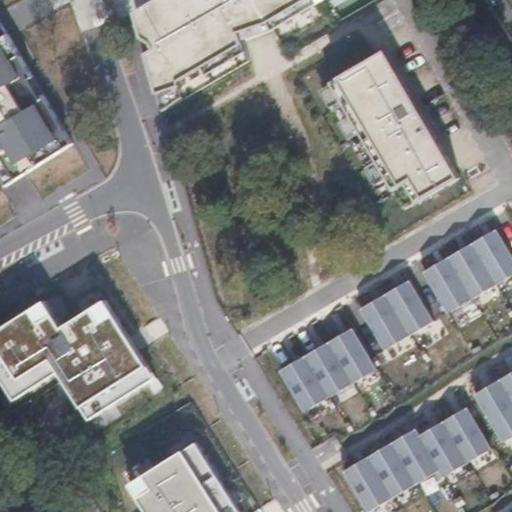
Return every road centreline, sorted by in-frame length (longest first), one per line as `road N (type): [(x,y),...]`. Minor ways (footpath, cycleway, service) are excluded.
road 1 (residential): [(305,511),(212,365),(149,165)]
road 2 (residential): [(88,0),(149,165)]
road 3 (residential): [(0,248),(149,165)]
